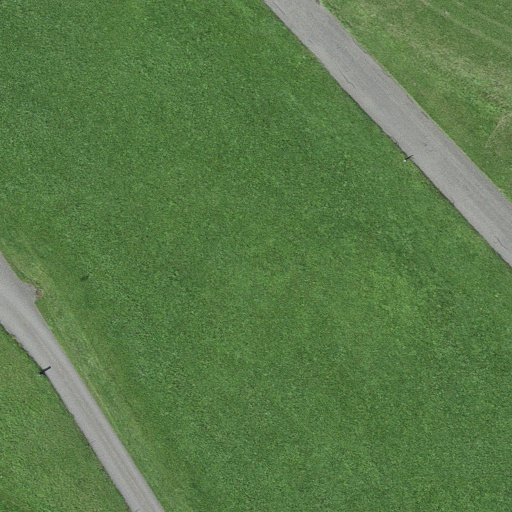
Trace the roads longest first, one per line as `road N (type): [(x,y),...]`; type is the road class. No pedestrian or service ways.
road 1 (tertiary): [(286,0),(511,236)]
road 2 (track): [(0,295),(145,511)]
